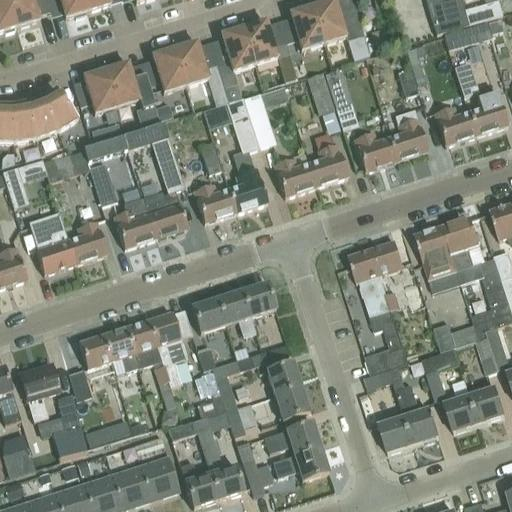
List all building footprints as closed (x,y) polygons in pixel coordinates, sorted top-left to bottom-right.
[(0,0),(0,36),(4,36),(5,38),(14,35),(14,33),(17,32),(7,0),(0,0)] [(7,0),(17,32),(39,25),(31,0),(7,0)] [(43,0),(44,0),(57,0),(65,23),(75,20),(75,22),(85,20),(84,17),(87,16),(82,0),(43,0)] [(82,0),(87,16),(110,9),(107,0),(82,0)] [(424,0),(436,39),(469,29),(465,14),(460,0),(424,0)] [(334,4),(312,11),(323,49),(346,42),(334,4)] [(498,5),(465,14),(469,29),(501,19),(498,5)] [(301,55),(323,49),(312,11),(289,18),(301,55)] [(252,29),(243,32),(254,70),(277,63),(277,62),(289,59),(286,49),(274,53),(265,25),(262,26),(261,24),(251,27),(252,29)] [(499,24),(488,28),(492,39),(502,35),(499,24)] [(486,27),(444,39),(447,52),(448,54),(490,42),(486,27)] [(222,44),(209,48),(216,70),(223,93),(236,89),(232,77),(254,70),(243,32),(234,35),(233,33),(223,36),(224,38),(220,39),(222,44)] [(369,61),(363,41),(347,45),(353,66),(369,61)] [(372,46),(367,47),(370,56),(389,50),(387,42),(372,46)] [(183,51),(174,53),(186,91),(207,84),(215,112),(226,108),(226,107),(228,107),(223,93),(216,70),(205,74),(198,51),(197,46),(193,47),(192,45),(183,48),(183,51)] [(163,98),(186,91),(174,53),(152,60),(163,98)] [(394,58),(390,66),(401,71),(405,63),(394,58)] [(301,66),(292,68),(296,81),(305,78),(301,66)] [(128,68),(105,74),(117,112),(139,105),(142,115),(154,111),(145,80),(133,84),(128,68)] [(419,68),(411,71),(417,91),(426,88),(419,68)] [(468,68),(453,72),(457,84),(472,80),(468,68)] [(418,97),(410,72),(397,76),(405,101),(418,97)] [(105,74),(83,81),(94,119),(117,112),(105,74)] [(350,110),(339,74),(326,78),(337,114),(350,110)] [(319,118),(334,113),(322,76),(307,81),(319,118)] [(284,91),(275,94),(279,108),(288,105),(284,91)] [(41,102),(57,136),(77,124),(56,94),(41,102)] [(260,98),(244,103),(260,154),(276,149),(260,98)] [(476,141),(508,130),(497,98),(478,104),(481,113),(468,117),(476,141)] [(57,136),(41,102),(26,108),(36,144),(57,136)] [(243,160),(260,154),(244,103),(243,103),(243,102),(228,107),(226,107),(226,108),(243,160)] [(36,144),(26,108),(10,110),(13,147),(36,144)] [(0,146),(13,147),(10,110),(0,109),(0,146)] [(168,109),(155,112),(159,126),(172,122),(168,109)] [(215,112),(202,115),(208,133),(221,129),(215,112)] [(457,121),(454,112),(434,118),(445,151),(476,141),(468,117),(457,121)] [(400,139),(389,142),(396,166),(427,156),(414,114),(394,121),(400,139)] [(183,193),(162,128),(121,141),(126,155),(151,147),(168,198),(183,193)] [(99,134),(88,138),(91,147),(102,143),(99,134)] [(373,137),(354,143),(364,177),(396,166),(389,142),(376,146),(373,137)] [(121,141),(83,153),(87,167),(103,162),(126,155),(121,141)] [(213,147),(199,151),(208,179),(221,175),(213,147)] [(320,164),(308,168),(316,192),(347,182),(336,148),(317,155),(320,164)] [(83,153),(41,166),(48,187),(89,174),(89,173),(87,167),(83,153)] [(13,169),(13,159),(6,159),(2,163),(1,172),(13,169)] [(274,169),(284,202),(316,192),(308,168),(295,172),(292,163),(274,169)] [(105,168),(89,173),(89,174),(90,174),(101,210),(117,205),(105,168)] [(28,209),(17,173),(1,178),(5,190),(11,207),(11,206),(13,213),(28,209)] [(236,181),(239,190),(228,194),(236,218),(267,208),(256,174),(236,181)] [(72,208),(84,204),(79,189),(67,193),(72,208)] [(194,195),(204,228),(236,218),(228,194),(216,198),(214,189),(194,195)] [(162,197),(143,203),(142,203),(155,244),(187,234),(176,201),(164,205),(162,197)] [(124,254),(155,244),(142,203),(123,209),(126,216),(113,220),(124,254)] [(511,208),(489,216),(490,218),(499,245),(508,242),(511,250),(511,208)] [(58,218),(27,228),(44,280),(75,269),(67,245),(58,218)] [(479,284),(470,254),(480,251),(471,222),(442,231),(452,260),(461,290),(479,284)] [(79,242),(67,245),(75,269),(107,259),(96,226),(76,232),(79,242)] [(442,231),(414,240),(433,299),(461,290),(452,260),(442,231)] [(371,255),(379,281),(404,273),(395,247),(371,255)] [(0,293),(27,285),(16,252),(0,256),(0,293)] [(408,369),(391,316),(386,301),(379,281),(371,255),(348,262),(356,288),(359,287),(374,337),(383,334),(390,353),(364,361),(371,381),(383,377),(389,375),(399,372),(408,369)] [(492,260),(511,321),(511,269),(507,255),(492,260)] [(495,331),(511,326),(511,321),(492,260),(474,265),(487,311),(471,316),(470,313),(469,314),(474,329),(479,344),(476,345),(476,346),(476,347),(487,343),(486,337),(496,334),(495,331)] [(250,323),(251,322),(275,314),(267,287),(241,295),(250,323)] [(241,295),(216,303),(225,331),(238,326),(243,341),(256,337),(251,322),(250,323),(241,295)] [(395,298),(386,301),(391,316),(399,313),(395,298)] [(200,339),(225,331),(216,303),(191,311),(200,339)] [(173,318),(148,326),(160,366),(162,371),(168,392),(170,391),(180,387),(173,367),(187,362),(181,344),(173,318)] [(148,326),(125,334),(137,373),(153,368),(160,366),(148,326)] [(433,333),(441,357),(455,353),(476,346),(476,345),(479,344),(474,329),(452,337),(449,328),(433,333)] [(137,373),(125,334),(102,341),(110,367),(120,363),(124,376),(137,373)] [(486,337),(487,343),(498,376),(509,372),(496,334),(486,337)] [(87,374),(110,367),(102,341),(79,348),(87,374)] [(487,380),(498,376),(487,343),(476,347),(487,380)] [(287,349),(261,357),(264,368),(290,360),(287,349)] [(233,354),(237,365),(236,365),(239,376),(264,368),(261,357),(248,361),(245,353),(241,351),(233,354)] [(212,376),(213,377),(215,383),(239,376),(236,365),(215,372),(209,353),(196,357),(203,376),(212,373),(212,376)] [(422,363),(425,372),(430,391),(435,407),(447,403),(437,375),(460,368),(455,353),(441,357),(422,363)] [(293,367),(266,375),(274,401),(301,393),(293,367)] [(48,421),(42,401),(59,396),(51,369),(19,379),(33,426),(48,421)] [(162,371),(154,373),(167,413),(176,410),(170,391),(168,392),(162,371)] [(4,372),(0,373),(0,415),(1,419),(2,419),(5,429),(20,424),(4,372)] [(401,414),(404,422),(413,450),(438,442),(433,426),(436,425),(435,421),(432,422),(429,414),(420,417),(411,389),(405,391),(399,372),(389,375),(393,386),(401,414)] [(67,379),(76,406),(91,401),(82,374),(67,379)] [(363,383),(367,395),(393,386),(389,375),(383,377),(371,381),(363,383)] [(212,376),(201,379),(207,401),(211,400),(219,398),(220,398),(217,391),(215,383),(213,377),(212,376)] [(139,377),(114,383),(118,395),(142,389),(139,377)] [(453,387),(458,405),(445,409),(453,437),(479,429),(470,401),(464,384),(453,387)] [(228,387),(217,391),(220,398),(226,416),(236,413),(236,412),(228,387)] [(301,393),(274,401),(283,426),(309,417),(301,393)] [(495,393),(470,401),(479,429),(504,421),(495,393)] [(212,406),(196,411),(200,423),(206,421),(225,416),(219,398),(211,400),(212,406)] [(88,457),(72,400),(56,405),(64,437),(53,440),(60,465),(88,457)] [(226,416),(230,427),(234,443),(245,439),(242,431),(257,427),(250,407),(236,412),(236,413),(226,416)] [(200,423),(193,425),(197,437),(210,479),(218,505),(244,497),(238,478),(235,471),(223,475),(219,459),(213,443),(206,421),(200,423)] [(388,458),(413,450),(404,422),(379,430),(388,458)] [(125,425),(109,431),(113,445),(130,440),(125,425)] [(193,425),(168,433),(172,444),(197,437),(193,425)] [(290,451),(293,461),(321,453),(312,427),(286,435),(286,437),(265,444),(269,457),(290,451)] [(142,428),(130,431),(132,440),(144,436),(142,428)] [(164,451),(160,440),(133,448),(137,461),(164,451)] [(255,458),(266,455),(261,440),(250,443),(255,458)] [(245,477),(256,473),(248,448),(236,452),(245,477)] [(8,482),(34,473),(27,452),(1,461),(8,482)] [(299,476),(302,486),(329,477),(321,453),(293,461),(272,468),(277,483),(299,476)] [(179,496),(168,462),(139,471),(149,502),(162,498),(163,501),(179,496)] [(77,473),(78,474),(86,471),(88,470),(86,464),(77,467),(78,472),(77,473)] [(192,511),(196,511),(218,505),(210,479),(197,483),(192,466),(179,470),(192,511)] [(73,469),(61,473),(65,485),(77,481),(73,469)] [(245,477),(246,482),(253,501),(264,498),(262,491),(273,487),(267,470),(257,474),(256,473),(245,477)] [(121,511),(133,507),(134,510),(150,505),(149,502),(139,471),(110,480),(121,511)] [(47,477),(40,480),(43,489),(50,486),(47,477)] [(121,511),(110,480),(83,489),(90,511),(121,511)] [(18,487),(4,491),(8,503),(22,498),(18,487)] [(90,511),(83,489),(54,498),(58,511),(90,511)] [(466,511),(511,511),(511,497),(507,499),(511,511),(507,511),(482,511),(481,507),(466,511)] [(26,511),(58,511),(54,498),(25,507),(26,511)]
